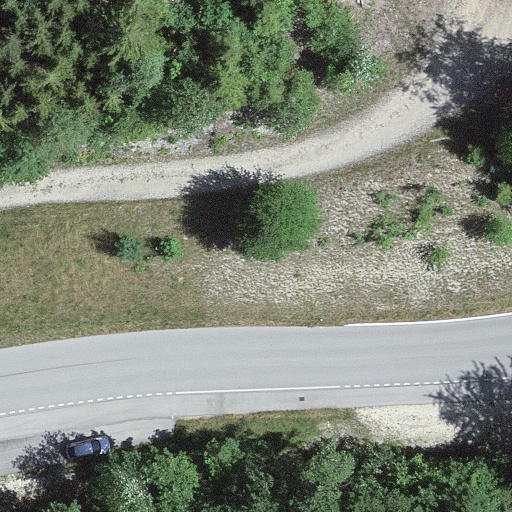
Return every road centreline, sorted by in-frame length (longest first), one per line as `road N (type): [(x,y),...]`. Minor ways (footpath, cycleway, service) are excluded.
road 1 (track): [(0,195),(216,178),(340,149),(415,106),(446,71),(472,25),(476,0)]
road 2 (tertiary): [(0,383),(115,367),(511,347)]
road 3 (track): [(218,511),(276,476),(366,438),(467,352)]
